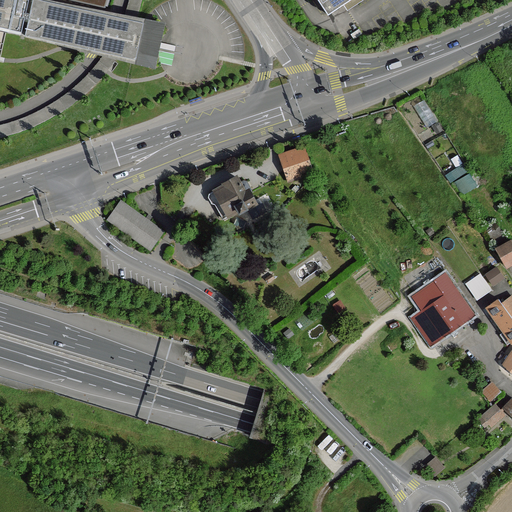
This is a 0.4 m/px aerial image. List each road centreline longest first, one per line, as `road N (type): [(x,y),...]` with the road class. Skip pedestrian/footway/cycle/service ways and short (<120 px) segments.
road 1 (motorway): [(511,478),(0,320)]
road 2 (motorway): [(0,346),(511,500)]
road 3 (tertiary): [(75,180),(103,237),(226,308),(418,499)]
road 4 (secondary): [(248,124),(75,180)]
road 5 (tertiary): [(421,63),(325,58),(259,21)]
